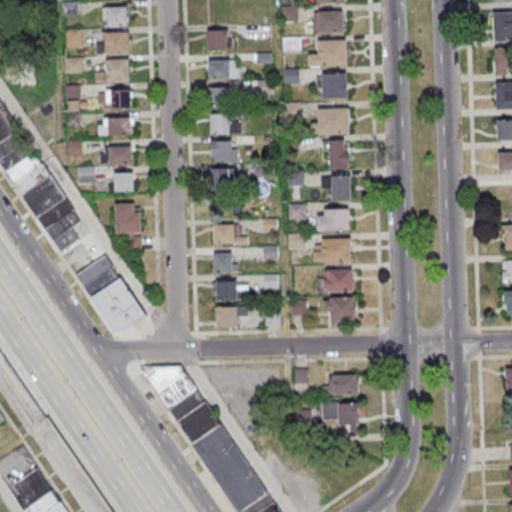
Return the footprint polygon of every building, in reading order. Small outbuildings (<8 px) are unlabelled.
[(282,21),(298,21),(298,5),(282,5),(282,21)] [(127,6),(104,6),(104,24),(127,24),(127,6)] [(314,32),(343,32),(343,11),(314,11),(314,32)] [(511,40),(511,11),(493,12),(493,40),(511,40)] [(207,49),(228,49),(228,29),(207,29),(207,49)] [(128,53),(128,31),(104,31),(104,41),(98,41),(98,53),(128,53)] [(300,50),(300,36),(284,36),(284,50),(300,50)] [(346,40),(318,40),(318,53),(309,53),(309,65),(346,65),(346,40)] [(496,74),(511,74),(511,47),(496,47),(496,74)] [(66,72),(82,72),(82,58),(66,58),(66,72)] [(129,58),(106,58),(106,71),(96,71),(96,81),(129,81),(129,58)] [(208,59),(208,77),(239,77),(239,59),(208,59)] [(318,98),(347,98),(347,73),(318,73),(318,98)] [(496,109),(511,108),(511,82),(496,82),(496,109)] [(230,104),(230,86),(210,86),(210,104),(230,104)] [(107,89),(107,107),(131,107),(131,89),(107,89)] [(79,223),(5,98),(0,100),(0,165),(54,256),(80,241),(72,227),(79,223)] [(349,134),(349,107),(317,107),(318,134),(349,134)] [(231,114),(211,114),(211,133),(231,133),(231,114)] [(131,135),(131,117),(101,117),(101,135),(131,135)] [(511,119),(497,120),(497,141),(511,140),(511,119)] [(235,140),(211,140),(211,160),(235,160),(235,140)] [(349,168),(349,140),(329,140),(329,168),(349,168)] [(132,163),(132,146),(101,146),(101,163),(132,163)] [(511,152),(498,153),(499,171),(511,171),(511,152)] [(95,182),(95,167),(79,167),(79,182),(95,182)] [(213,188),(235,188),(235,168),(213,168),(213,188)] [(134,191),(134,172),(115,172),(115,191),(134,191)] [(351,175),(329,175),(329,199),(351,199),(351,175)] [(116,233),(127,233),(127,253),(142,252),(141,202),(116,203),(116,233)] [(350,208),(318,208),(318,229),(350,229),(350,208)] [(246,244),(246,235),(236,235),(236,224),(213,224),(213,244),(246,244)] [(315,261),(351,261),(351,239),(315,239),(315,261)] [(233,272),(233,252),(213,252),(213,272),(233,272)] [(107,255),(78,273),(102,311),(108,307),(123,332),(146,317),(107,255)] [(511,260),(502,260),(502,283),(511,282),(511,260)] [(318,269),(318,291),(353,291),(353,269),(318,269)] [(246,299),(246,280),(216,280),(216,299),(246,299)] [(355,322),(355,297),(324,297),(324,312),(331,312),(331,322),(355,322)] [(307,300),(293,300),(293,315),(307,315),(307,300)] [(237,306),(216,306),(216,326),(237,326),(237,306)] [(266,310),(265,326),(280,326),(280,310),(266,310)] [(235,511),(278,511),(180,357),(150,376),(235,511)] [(323,395),(359,395),(359,374),(333,374),(333,384),(323,384),(323,395)] [(359,402),(325,402),(325,423),(349,423),(349,430),(359,430),(359,402)] [(26,507),(11,485),(34,469),(49,492),(26,507)] [(45,511),(21,511),(26,507),(49,492),(57,504),(45,511)] [(45,511),(57,504),(58,503),(64,511),(45,511)]
